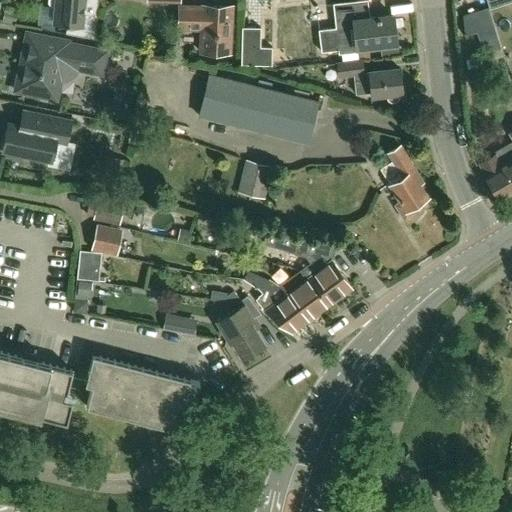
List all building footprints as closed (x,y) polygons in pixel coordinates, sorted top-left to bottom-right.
[(83,0),(48,0),(48,2),(51,6),(55,6),(54,23),(66,25),(65,34),(93,40),(96,15),(82,14),(83,0)] [(317,31),(320,53),(336,51),(337,55),(357,53),(356,49),(395,44),(392,16),(368,19),(366,0),(331,4),(334,29),(317,31)] [(463,17),(484,13),(482,3),(461,7),(463,17)] [(199,52),(228,53),(230,5),(202,4),(202,7),(177,6),(177,27),(200,28),(199,52)] [(13,24),(16,12),(4,10),(1,21),(13,24)] [(259,44),(260,24),(242,23),(240,62),(271,63),(271,44),(259,44)] [(66,79),(73,75),(76,69),(101,74),(106,51),(67,43),(68,41),(43,36),(38,60),(21,56),(14,91),(56,99),(60,80),(66,79)] [(401,93),(398,68),(364,73),(362,59),(335,62),(337,79),(352,77),(354,96),(370,94),(370,97),(385,95),(386,98),(387,101),(391,103),(394,103),(397,100),(398,96),(397,93),(401,93)] [(181,81),(202,84),(203,75),(182,73),(181,81)] [(317,101),(209,75),(199,116),(307,143),(317,101)] [(7,123),(2,150),(6,151),(5,155),(21,158),(22,154),(45,159),(49,160),(48,164),(68,168),(73,144),(66,143),(70,121),(36,114),(22,111),(19,126),(7,123)] [(428,198),(420,185),(424,182),(400,145),(388,153),(403,176),(389,184),(400,201),(393,205),(403,221),(428,205),(425,200),(428,198)] [(440,149),(446,185),(454,183),(448,147),(440,149)] [(496,155),(479,165),(485,174),(485,175),(500,200),(511,193),(511,158),(501,165),(496,155)] [(272,167),(245,160),(237,193),(264,200),(272,167)] [(115,222),(119,205),(90,198),(86,214),(95,216),(95,217),(115,222)] [(120,231),(97,226),(92,248),(115,253),(120,231)] [(187,240),(189,228),(179,226),(176,237),(187,240)] [(330,305),(353,288),(332,260),(335,244),(267,230),(264,244),(306,257),(310,263),(302,269),(330,305)] [(99,281),(100,266),(102,253),(79,250),(76,279),(79,279),(91,280),(99,281)] [(316,315),(330,305),(302,269),(278,285),(282,287),(316,315)] [(282,287),(278,285),(270,280),(248,271),(243,279),(265,293),(256,300),(265,311),(293,331),(316,315),(282,287)] [(79,279),(77,291),(89,292),(91,280),(79,279)] [(226,294),(225,300),(235,301),(240,297),(233,287),(226,294)] [(243,306),(218,321),(231,343),(234,341),(243,357),(247,355),(249,358),(262,351),(260,347),(264,345),(255,330),(260,327),(254,318),(261,314),(248,297),(240,301),(243,306)] [(181,316),(166,313),(163,328),(179,331),(181,316)] [(65,399),(72,371),(0,352),(0,405),(66,423),(72,401),(65,399)] [(92,386),(86,407),(173,429),(178,409),(192,412),(200,382),(92,355),(87,373),(88,373),(85,384),(92,386)]
